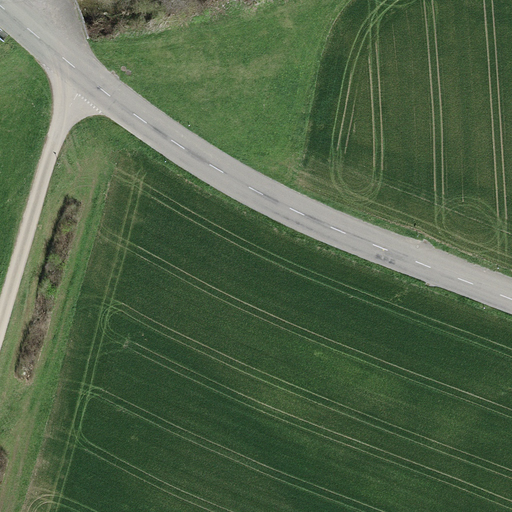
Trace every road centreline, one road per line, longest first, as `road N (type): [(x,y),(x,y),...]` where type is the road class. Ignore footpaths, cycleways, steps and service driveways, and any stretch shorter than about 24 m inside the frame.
road 1 (secondary): [(511,298),(236,182),(164,137),(0,5)]
road 2 (track): [(83,76),(59,122),(0,321)]
